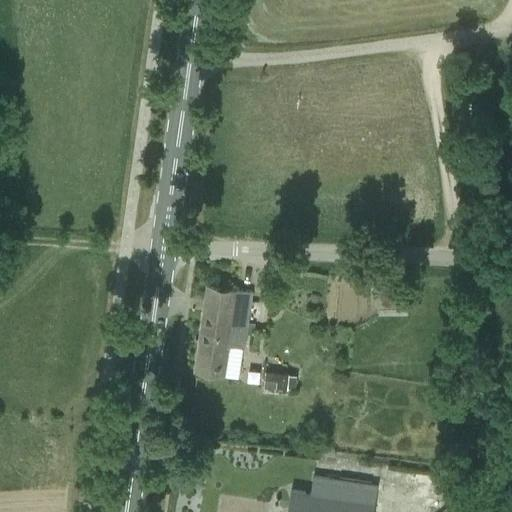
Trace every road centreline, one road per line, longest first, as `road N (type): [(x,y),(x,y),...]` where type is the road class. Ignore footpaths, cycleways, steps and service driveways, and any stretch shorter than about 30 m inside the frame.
road 1 (unclassified): [(511,269),(234,249)]
road 2 (primary): [(126,511),(163,250)]
road 3 (primary): [(163,250),(200,0)]
road 4 (track): [(0,241),(124,251)]
